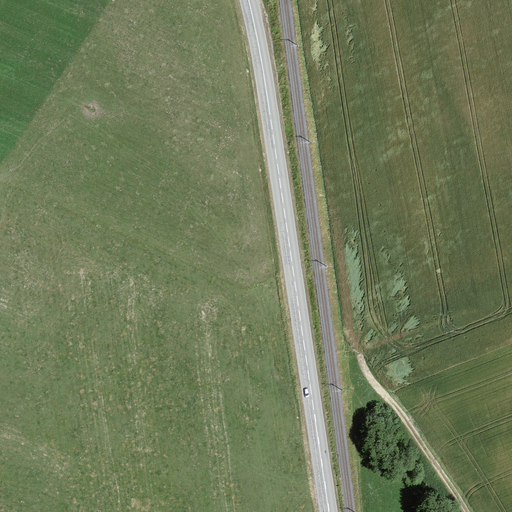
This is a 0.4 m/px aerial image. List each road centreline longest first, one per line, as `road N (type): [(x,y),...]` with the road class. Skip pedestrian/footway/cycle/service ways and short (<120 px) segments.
road 1 (tertiary): [(250,0),(330,511)]
road 2 (track): [(468,511),(381,397)]
